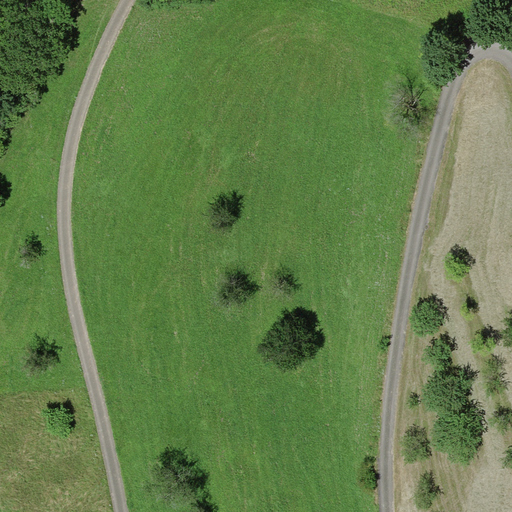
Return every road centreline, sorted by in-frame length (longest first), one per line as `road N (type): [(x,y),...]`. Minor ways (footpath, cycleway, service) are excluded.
road 1 (track): [(122,511),(76,233),(86,104),(131,0)]
road 2 (track): [(511,76),(496,50),(457,80),(438,133),(388,425),(390,511)]
